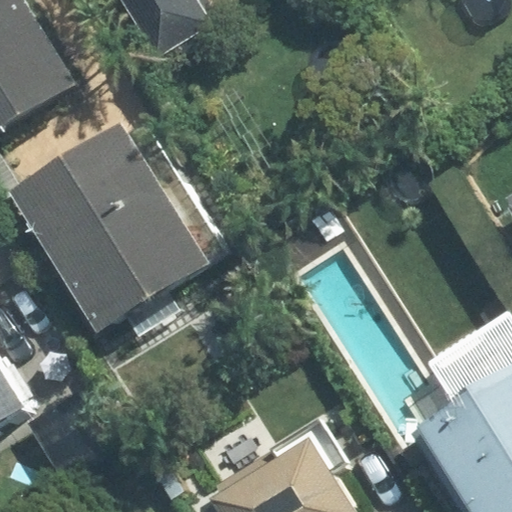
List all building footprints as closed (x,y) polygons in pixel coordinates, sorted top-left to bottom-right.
[(16,0),(0,0),(0,152),(80,105),(16,0)] [(108,0),(157,73),(213,36),(189,0),(108,0)] [(129,132),(8,204),(100,355),(220,282),(129,132)] [(511,156),(498,137),(466,160),(495,199),(511,186),(511,156)] [(0,357),(0,437),(37,413),(0,357)] [(511,511),(511,358),(404,429),(458,511),(511,511)] [(349,511),(315,454),(215,511),(349,511)]
